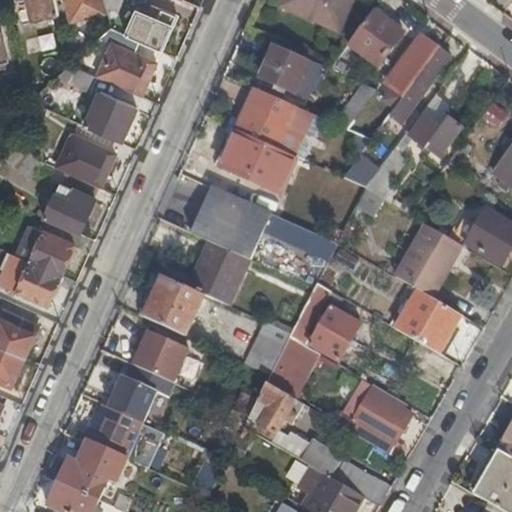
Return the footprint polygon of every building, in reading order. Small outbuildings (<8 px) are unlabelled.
[(59,19),(54,0),(14,0),(16,5),(23,4),(27,25),(59,19)] [(65,0),(70,23),(106,15),(105,11),(102,0),(65,0)] [(102,0),(105,11),(118,17),(125,0),(102,0)] [(141,0),(140,0),(136,10),(147,15),(151,5),(141,0)] [(280,0),(275,11),(333,35),(347,0),(280,0)] [(136,10),(125,35),(160,51),(176,15),(151,5),(147,15),(136,10)] [(369,17),(342,52),(373,75),(399,40),(369,17)] [(137,44),(116,34),(112,44),(133,54),(137,44)] [(355,139),(367,144),(385,120),(434,54),(414,39),(391,70),(402,77),(355,139)] [(133,54),(112,44),(98,75),(140,94),(154,64),(133,54)] [(305,66),(270,51),(257,83),(292,97),(305,66)] [(434,54),(385,120),(398,129),(447,62),(434,53),(434,54)] [(96,79),(70,67),(68,68),(56,80),(89,95),(96,79)] [(332,67),(326,74),(343,81),(346,73),(332,67)] [(329,128),(344,134),(373,94),(358,88),(329,128)] [(310,120),(251,94),(233,136),(274,154),(292,161),(310,120)] [(93,104),(83,126),(120,142),(135,108),(120,101),(114,113),(93,104)] [(483,120),(499,129),(509,113),(493,103),(483,120)] [(46,112),(30,104),(28,105),(32,123),(40,126),(46,112)] [(422,109),(415,119),(435,133),(442,123),(422,109)] [(415,119),(404,134),(437,159),(456,134),(442,123),(435,133),(415,119)] [(101,136),(77,125),(72,136),(97,147),(101,136)] [(97,147),(72,136),(58,168),(98,186),(113,154),(97,147)] [(274,154),(233,136),(217,174),(258,192),(274,154)] [(40,163),(18,146),(5,162),(30,181),(42,165),(40,163)] [(511,151),(490,183),(511,198),(511,151)] [(352,163),(339,182),(359,190),(361,191),(372,177),(352,163)] [(63,174),(58,185),(93,200),(98,189),(63,174)] [(258,192),(217,174),(212,184),(254,201),(258,192)] [(359,190),(358,193),(375,203),(386,186),(372,177),(361,191),(359,190)] [(254,201),(212,184),(208,194),(249,212),(254,201)] [(58,185),(43,219),(78,234),(93,200),(58,185)] [(205,193),(186,236),(208,246),(245,262),(264,219),(249,212),(208,194),(205,193)] [(375,203),(358,193),(349,212),(365,221),(375,203)] [(511,232),(483,215),(462,251),(498,272),(511,247),(511,232)] [(27,229),(13,260),(26,266),(55,279),(69,248),(53,241),(57,233),(45,228),(41,236),(27,229)] [(459,252),(419,228),(388,280),(414,295),(429,304),(459,252)] [(245,262),(208,246),(194,279),(190,277),(184,292),(199,298),(225,309),(245,262)] [(351,264),(333,253),(327,264),(345,274),(351,264)] [(55,279),(26,266),(13,295),(42,308),(55,279)] [(320,269),(311,287),(323,294),(333,276),(320,269)] [(141,304),(134,320),(141,323),(181,340),(199,298),(184,292),(159,281),(153,278),(146,294),(151,296),(147,307),(141,304)] [(287,335),(284,341),(297,348),(323,294),(311,287),(310,290),(287,335)] [(146,294),(141,304),(147,307),(151,296),(146,294)] [(429,304),(414,295),(392,334),(436,360),(459,321),(429,304)] [(326,309),(303,349),(333,366),(356,326),(326,309)] [(7,319),(3,327),(14,332),(18,323),(7,319)] [(0,325),(0,352),(20,361),(33,330),(18,323),(14,332),(3,327),(0,325)] [(240,365),(266,376),(284,341),(287,335),(259,323),(240,365)] [(138,351),(130,370),(170,387),(185,353),(139,333),(133,348),(138,351)] [(266,376),(260,387),(289,403),(313,358),(297,348),(284,341),(266,376)] [(20,361),(0,352),(0,380),(10,384),(20,361)] [(159,395),(123,379),(109,409),(145,425),(159,395)] [(0,389),(6,392),(10,384),(0,380),(0,389)] [(289,403),(260,387),(237,433),(245,437),(261,409),(265,412),(253,431),(272,442),(280,427),(287,431),(299,410),(289,403)] [(404,411),(371,391),(350,426),(339,419),(333,430),(387,462),(410,423),(400,417),(404,411)] [(101,412),(77,468),(105,481),(115,485),(124,463),(134,440),(139,428),(101,412)] [(511,422),(495,451),(511,461),(511,422)] [(280,427),(272,442),(278,446),(287,431),(280,427)] [(134,440),(124,463),(165,480),(175,458),(134,440)] [(282,445),(276,455),(308,474),(325,484),(354,500),(365,482),(307,449),(303,457),(282,445)] [(511,511),(511,461),(495,451),(493,450),(467,495),(491,510),(495,511),(511,511)] [(105,481),(77,468),(66,464),(56,488),(95,505),(105,481)] [(308,499),(314,503),(325,484),(308,474),(297,493),(308,499)] [(359,503),(374,511),(377,511),(387,495),(365,482),(354,500),(359,503)] [(354,500),(325,484),(314,503),(308,499),(300,511),(354,511),(359,503),(354,500)] [(91,511),(95,505),(56,488),(46,511),(45,511),(91,511)] [(116,498),(111,511),(112,511),(123,511),(127,503),(116,498)]
